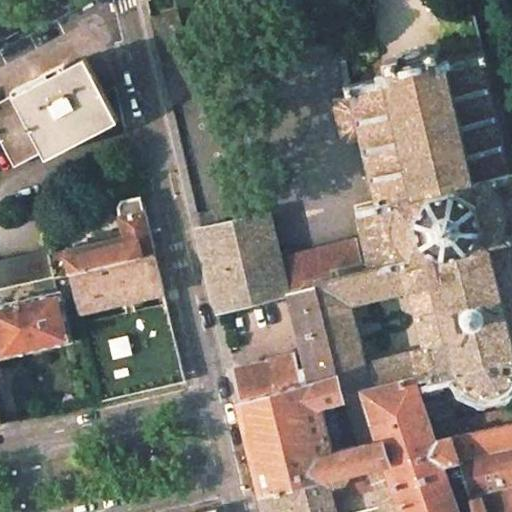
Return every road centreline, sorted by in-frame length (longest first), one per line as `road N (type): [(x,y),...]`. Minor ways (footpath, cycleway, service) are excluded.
road 1 (residential): [(123,0),(214,397)]
road 2 (residential): [(214,397),(0,448)]
road 3 (residential): [(103,511),(231,481)]
